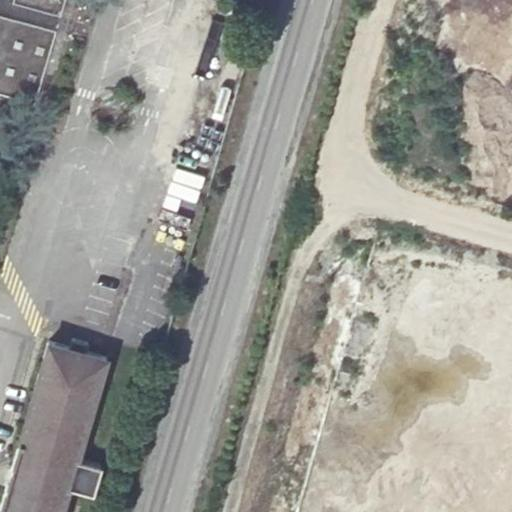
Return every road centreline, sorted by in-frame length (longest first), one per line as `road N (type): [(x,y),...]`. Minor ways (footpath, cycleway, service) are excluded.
road 1 (secondary): [(157,511),(304,0)]
road 2 (unknown): [(337,184),(241,511)]
